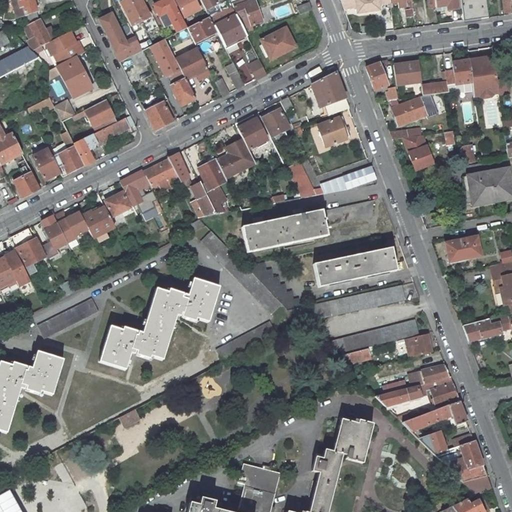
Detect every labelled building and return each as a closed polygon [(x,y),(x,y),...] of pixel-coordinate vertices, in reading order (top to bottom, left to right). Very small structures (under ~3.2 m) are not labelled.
[(33,0),(11,0),(17,18),(25,15),(26,18),(23,19),(26,26),(37,20),(35,12),(36,12),(33,0)] [(129,0),(126,0),(120,3),(132,26),(141,21),(129,0)] [(141,0),(129,0),(141,21),(150,17),(141,0)] [(172,0),(163,0),(153,5),(164,28),(172,24),(177,33),(187,28),(172,0)] [(200,10),(194,0),(174,0),(184,18),(200,10)] [(200,0),(205,10),(206,11),(218,5),(215,0),(200,0)] [(242,0),(235,3),(237,7),(234,8),(237,18),(243,28),(251,25),(262,21),(254,0),(250,2),(249,0),(242,0)] [(366,0),(339,0),(344,9),(356,7),(356,12),(359,13),(368,12),(367,6),(366,0)] [(389,3),(388,0),(366,0),(367,6),(368,12),(377,11),(379,9),(378,4),(389,3)] [(411,0),(388,0),(389,3),(397,2),(398,8),(406,7),(405,1),(408,0),(411,0)] [(427,0),(428,8),(436,7),(434,0),(427,0)] [(456,0),(434,0),(436,7),(447,5),(448,10),(458,9),(456,0)] [(460,0),(463,21),(488,18),(485,0),(460,0)] [(511,14),(511,6),(511,0),(502,0),(505,16),(511,14)] [(309,3),(296,7),(299,15),(312,10),(309,3)] [(218,5),(206,11),(206,12),(209,17),(222,11),(218,5)] [(222,11),(209,17),(217,32),(224,47),(233,42),(234,45),(248,38),(243,28),(237,18),(231,7),(222,11)] [(405,18),(414,17),(413,9),(409,9),(404,10),(405,18)] [(199,22),(209,17),(206,12),(203,13),(196,16),(199,22)] [(99,20),(106,34),(116,29),(118,27),(111,14),(99,20)] [(392,29),(390,16),(383,17),(384,30),(392,29)] [(199,22),(187,28),(195,46),(203,42),(202,40),(217,32),(209,17),(199,22)] [(26,26),(23,27),(29,40),(27,42),(32,52),(45,45),(51,42),(45,30),(39,19),(37,20),(26,26)] [(125,42),(118,27),(116,29),(123,44),(125,42)] [(50,28),(45,30),(51,42),(56,39),(50,28)] [(270,60),(295,47),(285,28),(261,41),(270,60)] [(116,29),(106,34),(120,62),(132,57),(142,51),(139,45),(135,38),(125,42),(123,44),(116,29)] [(0,32),(0,47),(10,43),(3,30),(0,32)] [(53,55),(59,65),(74,58),(83,53),(79,46),(77,47),(76,43),(70,32),(56,39),(51,42),(45,45),(51,56),(53,55)] [(142,51),(153,45),(150,39),(139,45),(142,51)] [(142,51),(147,62),(155,57),(166,77),(170,75),(173,82),(181,78),(182,80),(170,86),(181,106),(195,99),(185,79),(175,60),(165,39),(153,45),(142,51)] [(0,77),(35,59),(28,48),(0,62),(0,77)] [(197,49),(175,60),(185,79),(196,74),(199,80),(210,74),(197,49)] [(142,51),(132,57),(136,66),(144,65),(148,64),(147,62),(142,51)] [(224,66),(230,63),(225,52),(218,55),(224,66)] [(493,57),(469,61),(472,83),(472,87),(473,96),(480,95),(482,92),(489,91),(492,94),(498,93),(493,57)] [(59,65),(55,67),(59,73),(72,98),(90,89),(74,58),(59,65)] [(0,89),(45,67),(37,59),(35,59),(0,77),(0,89)] [(256,80),(266,75),(259,60),(249,65),(256,80)] [(452,63),(453,71),(445,72),(446,83),(447,85),(455,84),(455,85),(467,84),(472,83),(469,61),(452,63)] [(421,82),(418,62),(393,66),(396,86),(421,82)] [(233,64),(225,68),(236,90),(244,86),(233,64)] [(374,91),(387,86),(379,64),(365,68),(374,91)] [(55,67),(49,71),(54,76),(59,73),(55,67)] [(335,73),(315,83),(323,105),(327,116),(349,109),(335,73)] [(222,79),(214,83),(222,97),(229,94),(222,79)] [(311,85),(319,107),(323,105),(315,83),(311,85)] [(447,85),(446,83),(443,83),(421,86),(422,96),(431,95),(448,93),(447,85)] [(395,90),(389,91),(389,92),(386,93),(387,101),(389,101),(395,100),(397,99),(395,90)] [(56,107),(66,101),(62,94),(52,99),(56,107)] [(419,98),(426,116),(427,119),(438,115),(431,95),(422,96),(418,97),(419,98)] [(49,98),(27,109),(29,113),(30,114),(52,103),(49,98)] [(294,110),(288,98),(280,102),(286,113),(294,110)] [(398,126),(426,116),(419,98),(398,106),(392,108),(391,109),(394,116),(391,117),(393,120),(395,119),(398,126)] [(105,100),(84,111),(86,115),(95,131),(96,133),(117,123),(105,100)] [(389,101),(392,108),(398,106),(395,100),(389,101)] [(74,116),(67,101),(66,101),(56,107),(54,108),(62,122),(71,117),(74,116)] [(167,101),(145,112),(155,131),(177,120),(167,101)] [(463,102),(464,122),(473,122),(472,101),(463,102)] [(23,103),(12,109),(15,115),(22,111),(25,109),(23,103)] [(259,116),(270,138),(289,129),(279,109),(269,115),(268,112),(259,116)] [(74,116),(71,117),(73,122),(86,115),(84,111),(74,116)] [(71,117),(62,122),(67,132),(73,145),(73,144),(82,140),(73,122),(71,117)] [(338,118),(317,126),(325,147),(350,138),(343,121),(339,122),(338,118)] [(82,140),(73,144),(84,167),(93,163),(86,149),(89,148),(128,128),(124,119),(117,123),(96,133),(93,134),(82,140)] [(256,119),(237,129),(243,140),(248,150),(266,140),(256,119)] [(17,127),(10,131),(12,134),(17,143),(24,139),(17,127)] [(419,128),(389,132),(392,140),(402,138),(420,136),(419,128)] [(0,129),(0,165),(22,154),(17,143),(12,134),(4,138),(0,129)] [(64,144),(49,152),(60,173),(63,178),(84,167),(73,144),(73,145),(67,132),(60,136),(64,144)] [(452,132),(445,133),(446,145),(454,144),(452,132)] [(426,148),(422,136),(420,136),(402,138),(415,171),(433,164),(428,152),(426,148)] [(243,140),(213,154),(217,161),(225,178),(254,163),(248,150),(243,140)] [(465,163),(473,162),(471,146),(463,148),(465,163)] [(89,148),(86,149),(93,163),(95,161),(89,148)] [(47,149),(32,157),(45,181),(60,173),(49,152),(47,149)] [(177,154),(168,158),(169,160),(180,183),(185,180),(189,179),(177,154)] [(169,160),(144,173),(152,188),(159,184),(162,192),(176,185),(179,192),(184,189),(180,183),(169,160)] [(217,161),(199,170),(209,192),(216,205),(218,204),(224,201),(217,186),(227,182),(225,178),(217,161)] [(300,163),(286,169),(298,194),(301,199),(324,194),(322,189),(314,191),(300,163)] [(28,165),(20,169),(24,177),(13,182),(22,199),(40,189),(28,165)] [(371,167),(320,185),(322,189),(324,194),(347,190),(375,179),(371,167)] [(511,188),(508,169),(469,177),(471,186),(470,189),(470,193),(471,197),(471,199),(472,205),(473,206),(474,206),(511,199),(511,188)] [(142,171),(120,183),(132,207),(137,216),(144,213),(139,203),(141,202),(136,191),(138,190),(136,187),(140,185),(142,189),(143,192),(150,188),(142,171)] [(180,183),(184,189),(189,187),(185,180),(180,183)] [(201,185),(192,189),(198,201),(191,205),(198,219),(215,215),(205,194),(201,185)] [(209,192),(205,194),(215,215),(216,215),(231,212),(228,203),(219,206),(218,204),(216,205),(209,192)] [(130,208),(122,193),(104,202),(112,217),(130,208)] [(322,212),(325,227),(372,217),(373,203),(365,202),(365,205),(358,204),(357,206),(350,206),(350,208),(343,207),(342,210),(335,209),(335,211),(328,210),(322,212)] [(89,209),(80,214),(81,217),(88,230),(91,236),(92,239),(115,228),(105,208),(98,211),(96,207),(94,205),(93,205),(91,205),(90,206),(89,207),(89,209)] [(327,236),(325,227),(322,212),(321,211),(303,215),(302,209),(292,211),(293,217),(264,223),(262,217),(253,219),(254,225),(241,228),(247,253),(327,236)] [(75,236),(88,230),(81,217),(80,214),(79,213),(66,219),(62,212),(53,216),(67,244),(76,239),(75,236)] [(53,216),(41,222),(50,242),(55,250),(57,249),(67,244),(53,216)] [(200,220),(188,226),(192,233),(205,226),(200,220)] [(28,229),(9,239),(14,250),(16,249),(29,275),(34,272),(30,265),(46,257),(40,247),(36,239),(24,245),(23,243),(32,238),(28,229)] [(211,232),(200,242),(271,315),(282,305),(245,267),(211,232)] [(480,256),(476,237),(445,244),(449,262),(480,256)] [(60,254),(57,249),(55,250),(50,242),(40,247),(46,257),(47,260),(60,254)] [(313,265),(318,287),(395,271),(391,249),(313,265)] [(15,252),(4,257),(15,280),(17,283),(18,286),(29,281),(15,252)] [(0,291),(10,287),(8,284),(15,280),(4,257),(3,255),(0,256),(0,291)] [(511,261),(493,266),(496,279),(493,280),(495,290),(499,289),(500,292),(503,307),(508,306),(511,305),(511,306),(511,261)] [(263,263),(245,267),(282,305),(287,311),(300,308),(298,299),(293,300),(291,292),(286,293),(284,284),(279,285),(277,277),(272,278),(270,270),(265,271),(263,263)] [(110,327),(99,362),(125,370),(131,350),(136,351),(135,355),(149,359),(150,356),(162,360),(177,312),(186,315),(185,318),(195,321),(195,318),(207,322),(218,288),(193,279),(186,300),(181,298),(182,294),(169,290),(168,293),(156,290),(140,337),(131,335),(132,331),(123,328),(122,331),(110,327)] [(300,308),(287,311),(299,323),(404,300),(402,286),(300,308)] [(37,327),(43,340),(98,312),(92,299),(37,327)] [(508,315),(462,326),(468,342),(481,338),(488,337),(494,335),(501,334),(501,331),(511,328),(510,325),(508,315)] [(321,339),(323,347),(333,356),(419,335),(415,320),(330,342),(328,337),(321,339)] [(276,335),(270,322),(215,351),(222,363),(276,335)] [(431,353),(427,335),(405,340),(410,358),(431,353)] [(368,349),(342,356),(345,365),(371,359),(368,349)] [(0,431),(6,433),(21,385),(26,387),(25,390),(38,394),(39,391),(52,395),(62,361),(36,353),(30,373),(21,370),(22,366),(12,363),(11,366),(0,362),(0,431)] [(445,366),(411,374),(411,376),(408,376),(411,388),(449,377),(445,366)] [(387,394),(375,397),(384,406),(427,395),(426,391),(430,390),(435,406),(457,399),(449,377),(411,388),(408,389),(387,394)] [(385,387),(387,394),(408,389),(406,382),(385,387)] [(401,423),(419,440),(422,439),(418,428),(446,418),(447,420),(452,419),(455,426),(466,422),(458,402),(447,406),(401,423)] [(134,410),(119,418),(124,427),(139,420),(134,410)] [(399,423),(409,420),(407,413),(397,416),(399,423)] [(332,452),(324,450),(322,459),(315,457),(311,472),(318,473),(308,511),(301,511),(300,511),(299,511),(287,511),(286,511),(285,511),(326,511),(341,455),(345,456),(345,459),(362,464),(372,424),(352,419),(352,423),(340,420),(332,452)] [(422,439),(419,440),(433,455),(446,451),(444,444),(443,442),(440,433),(422,439)] [(457,440),(459,446),(473,441),(471,435),(457,439),(457,440)] [(446,451),(433,455),(444,466),(462,483),(486,477),(473,441),(459,446),(454,448),(446,451)] [(199,500),(190,498),(186,511),(269,511),(280,474),(243,464),(239,481),(244,482),(237,510),(213,504),(214,502),(200,498),(199,500)] [(491,488),(486,477),(462,483),(475,496),(491,488)] [(466,499),(451,507),(454,511),(488,511),(489,511),(484,501),(479,503),(478,503),(473,505),(473,503),(469,505),(467,502),(468,502),(467,500),(466,501),(466,499)]
